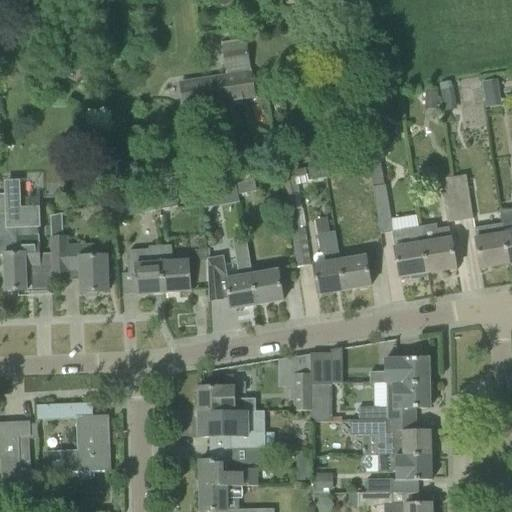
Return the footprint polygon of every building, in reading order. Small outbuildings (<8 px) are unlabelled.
[(225,76),(179,82),(183,110),(256,100),(251,72),(246,40),(221,44),(225,76)] [(452,89),(440,91),(443,111),(455,109),(452,89)] [(424,94),(424,109),(435,109),(436,95),(424,94)] [(379,99),(369,100),(371,116),(381,114),(379,99)] [(367,159),(376,209),(380,236),(393,234),(388,207),(379,157),(367,159)] [(341,163),(324,166),(326,179),(344,175),(341,163)] [(251,166),(218,172),(221,185),(254,179),(251,166)] [(326,179),(324,166),(281,174),(288,212),(302,209),(297,186),(308,184),(307,182),(326,179)] [(465,178),(454,180),(461,222),(473,220),(469,193),(468,193),(465,178)] [(461,222),(454,180),(441,182),(444,197),(449,224),(461,222)] [(247,181),(237,183),(239,195),(249,193),(247,181)] [(4,196),(0,196),(0,258),(3,258),(3,272),(4,292),(26,291),(25,268),(29,268),(30,291),(52,290),(51,283),(52,283),(51,255),(50,255),(39,255),(38,247),(37,217),(36,209),(17,210),(16,210),(16,196),(15,183),(3,183),(4,196)] [(239,195),(237,183),(218,186),(220,199),(239,195)] [(175,195),(157,198),(159,211),(177,208),(175,195)] [(159,211),(157,198),(139,201),(141,214),(159,211)] [(288,213),(290,230),(305,227),(303,210),(288,213)] [(50,238),(49,238),(50,255),(51,255),(52,283),(66,283),(66,273),(80,272),(80,282),(81,295),(84,294),(86,297),(96,297),(97,294),(107,293),(106,273),(105,259),(94,260),(93,248),(67,249),(66,237),(63,237),(62,216),(49,216),(50,238)] [(511,222),(501,225),(503,235),(508,265),(510,265),(511,268),(511,222)] [(503,235),(501,225),(473,229),(480,270),(508,265),(503,235)] [(436,226),(419,229),(427,274),(455,270),(450,240),(448,229),(437,231),(436,226)] [(427,274),(419,229),(400,232),(401,238),(393,240),(394,249),(399,279),(427,274)] [(290,232),(296,268),(310,266),(304,230),(290,232)] [(344,292),(339,262),(340,262),(335,233),(317,236),(320,254),(326,256),(327,264),(313,266),(318,297),(344,292)] [(256,307),(251,277),(245,240),(232,242),(238,279),(225,281),(230,311),(256,307)] [(163,295),(160,247),(148,248),(148,250),(130,252),(126,255),(128,276),(135,275),(137,297),(163,295)] [(170,247),(160,247),(163,295),(189,293),(187,263),(172,264),(170,247)] [(365,258),(340,262),(339,262),(344,292),(370,288),(365,258)] [(206,261),(208,302),(223,300),(222,279),(225,279),(221,259),(206,261)] [(277,273),(251,277),(256,307),(282,302),(277,273)] [(331,386),(331,355),(309,355),(309,376),(309,387),(322,387),(322,386),(331,386)] [(386,386),(429,384),(428,359),(385,360),(385,385),(386,385),(386,386)] [(197,389),(198,414),(246,413),(255,413),(255,400),(234,400),(233,388),(232,388),(232,376),(207,376),(207,389),(197,389)] [(294,412),(309,413),(309,387),(309,376),(294,376),(294,412)] [(429,384),(386,386),(386,409),(357,410),(357,421),(384,422),(414,422),(414,410),(429,409),(429,405),(432,405),(431,393),(429,393),(429,384)] [(309,387),(309,413),(310,413),(309,422),(330,423),(329,386),(322,387),(309,387)] [(43,455),(44,473),(109,471),(107,432),(104,432),(103,419),(92,419),(91,405),(36,407),(36,422),(76,421),(77,454),(43,455)] [(229,438),(230,450),(264,450),(274,450),(273,435),(252,435),(252,430),(246,430),(246,413),(198,414),(198,439),(229,438)] [(377,434),(384,434),(384,422),(357,421),(350,422),(350,434),(377,434)] [(415,432),(414,422),(384,422),(384,434),(377,434),(378,459),(430,457),(430,432),(415,432)] [(2,485),(0,484),(0,500),(30,499),(27,425),(0,426),(0,458),(2,485)] [(264,450),(230,450),(230,465),(265,465),(264,450)] [(307,454),(295,454),(295,468),(308,468),(307,454)] [(430,457),(378,459),(378,473),(403,472),(403,482),(431,482),(430,457)] [(198,463),(199,488),(238,487),(240,487),(256,487),(256,471),(242,471),(242,475),(225,475),(225,462),(198,463)] [(329,475),(311,475),(311,491),(329,490),(329,475)] [(366,482),(366,494),(391,494),(391,482),(366,482)] [(241,498),(240,487),(238,487),(199,488),(199,511),(225,511),(226,511),(226,498),(241,498)] [(431,511),(431,504),(418,504),(418,493),(391,494),(366,494),(366,495),(349,495),(349,507),(382,507),(382,511),(431,511)]
